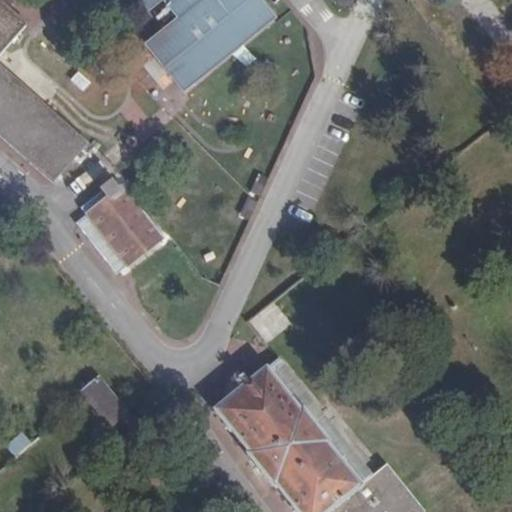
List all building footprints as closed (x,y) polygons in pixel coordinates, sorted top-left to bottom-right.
[(146,47),(179,92),(271,20),(255,0),(141,0),(149,9),(158,0),(163,0),(179,19),(146,47)] [(36,40),(0,1),(0,145),(54,202),(91,164),(1,72),(36,40)] [(84,228),(121,275),(162,242),(124,193),(115,200),(110,193),(88,209),(96,219),(84,228)] [(213,261),(230,236),(180,201),(162,227),(213,261)] [(250,323),(267,345),(303,316),(286,295),(250,323)] [(362,490),(376,477),(284,365),(270,376),(302,415),(307,412),(329,441),(326,445),(362,490)] [(335,511),(362,490),(326,445),(329,441),(307,412),(302,415),(270,376),(217,418),(231,436),(236,432),(256,459),(253,461),(276,491),(279,488),(298,511),(335,511)] [(170,476),(132,428),(106,399),(95,409),(146,471),(160,485),(170,476)] [(22,434),(4,446),(14,460),(31,447),(22,434)] [(168,497),(160,485),(146,471),(136,479),(156,506),(168,497)] [(335,511),(418,511),(386,471),(376,477),(362,490),(335,511)]
